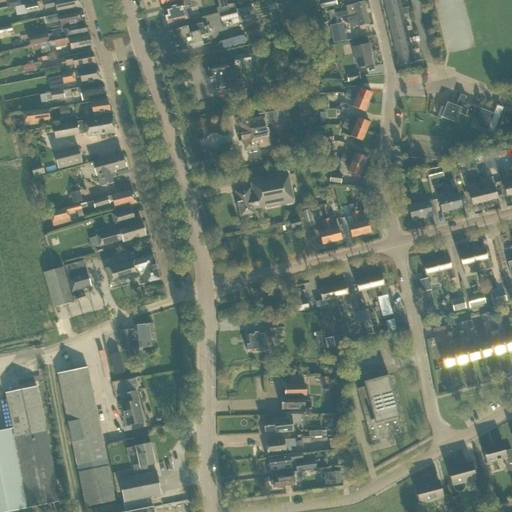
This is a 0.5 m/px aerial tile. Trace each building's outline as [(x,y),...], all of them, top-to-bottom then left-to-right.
[(7,8),(15,7),(14,2),(11,0),(8,0),(6,1),(7,8)] [(45,9),(56,7),(58,13),(81,8),(79,0),(53,0),(43,2),(45,9)] [(184,4),(164,9),(168,23),(187,18),(185,10),(201,6),(199,0),(186,0),(183,1),(184,4)] [(324,0),(319,1),(321,9),(337,5),(335,0),(324,0)] [(336,20),(356,15),(366,13),(364,2),(354,4),(354,5),(346,7),(347,10),(335,13),(336,20)] [(25,5),(27,14),(39,11),(37,3),(25,5)] [(228,11),(236,10),(234,3),(227,5),(228,11)] [(386,7),(388,19),(403,15),(401,4),(386,7)] [(60,21),(61,26),(85,22),(82,10),(46,18),(47,24),(60,21)] [(228,11),(222,12),(222,13),(220,13),(222,22),(238,18),(236,10),(228,11)] [(369,24),(366,13),(356,15),(357,20),(349,22),(351,28),(358,26),(359,26),(369,24)] [(388,19),(391,30),(406,27),(403,15),(388,19)] [(172,31),(175,42),(171,43),(174,53),(186,50),(203,46),(200,37),(210,34),(208,25),(204,27),(203,23),(187,27),(186,27),(172,31)] [(60,29),(61,32),(64,32),(66,38),(88,34),(85,24),(64,28),(60,29)] [(330,27),(333,43),(346,40),(342,25),(330,27)] [(394,42),(400,40),(409,38),(406,27),(391,30),(394,42)] [(47,34),(29,38),(30,46),(40,44),(49,42),(47,35),(47,34)] [(49,42),(40,44),(42,53),(50,51),(57,50),(57,48),(65,46),(70,45),(71,51),(92,47),(89,34),(53,41),(49,42)] [(394,42),(396,53),(412,50),(409,38),(400,40),(394,42)] [(353,47),(358,68),(373,64),(370,54),(371,54),(369,43),(353,47)] [(396,53),(399,66),(414,62),(412,50),(396,53)] [(95,64),(92,52),(65,58),(66,66),(73,64),(74,69),(95,64)] [(235,56),(236,64),(251,61),(249,53),(235,56)] [(42,62),(44,70),(61,67),(61,63),(65,62),(64,58),(42,62)] [(231,64),(208,69),(213,92),(233,88),(229,71),(232,70),(231,64)] [(81,80),(82,85),(102,81),(98,67),(62,74),(62,75),(48,79),(50,89),(64,85),(64,84),(81,80)] [(360,80),(359,74),(347,76),(348,82),(360,80)] [(80,88),(83,100),(106,95),(104,83),(80,88)] [(368,103),(372,93),(360,88),(358,94),(348,90),(346,94),(368,103)] [(65,99),(71,98),(70,89),(63,90),(65,99)] [(51,92),(52,101),(65,99),(63,90),(51,92)] [(355,101),(352,107),(364,112),(368,103),(346,94),(345,97),(355,101)] [(474,125),(487,130),(493,133),(502,110),(496,108),(494,114),(464,103),(466,97),(460,95),(456,106),(447,103),(441,118),(456,123),(460,114),(476,120),(474,125)] [(110,112),(108,100),(91,103),(92,108),(87,109),(89,118),(102,115),(101,114),(110,112)] [(245,150),(270,145),(265,121),(285,117),(283,106),(280,107),(279,103),(257,107),(259,116),(239,120),(241,131),(240,131),(242,139),(243,139),(245,150)] [(60,117),(70,116),(68,106),(59,107),(60,117)] [(38,111),(22,113),(24,126),(40,123),(40,121),(50,120),(48,109),(38,111)] [(112,116),(53,126),(55,139),(79,134),(86,133),(87,137),(115,132),(114,124),(116,124),(113,116),(112,116)] [(344,123),(366,132),(370,123),(358,118),(356,123),(346,119),(344,123)] [(366,132),(344,123),(343,127),(353,131),(350,136),(362,141),(366,132)] [(54,152),(58,169),(82,163),(78,146),(54,152)] [(367,158),(355,153),(353,159),(343,155),(341,158),(363,167),(367,158)] [(485,157),(487,167),(488,169),(494,167),(494,165),(491,153),(484,154),(485,157)] [(102,186),(102,187),(113,183),(110,173),(115,172),(114,170),(126,167),(123,154),(93,163),(97,177),(98,176),(100,186),(102,186)] [(350,166),(347,172),(359,177),(363,167),(341,158),(340,162),(350,166)] [(465,162),(467,171),(476,168),(474,160),(465,162)] [(45,175),(43,170),(38,172),(37,167),(32,169),(34,178),(45,175)] [(429,180),(437,178),(435,170),(427,172),(429,180)] [(251,197),(249,190),(235,193),(240,216),(254,213),(253,210),(265,207),(265,209),(294,203),(288,173),(250,180),(253,196),(251,197)] [(330,182),(341,184),(342,176),(331,174),(330,182)] [(491,188),(484,189),(482,190),(485,202),(497,199),(495,189),(496,188),(493,177),(488,178),(491,188)] [(485,202),(482,190),(484,189),(482,180),(477,181),(479,190),(470,193),(473,205),(485,202)] [(450,184),(446,185),(452,210),(462,208),(459,193),(453,195),(450,184)] [(452,210),(446,185),(442,186),(444,197),(438,198),(442,213),(452,210)] [(136,203),(133,190),(93,201),(95,207),(109,203),(109,202),(113,201),(115,209),(136,203)] [(82,201),(79,192),(70,194),(73,204),(82,201)] [(420,192),(416,193),(422,218),(432,215),(429,201),(423,203),(420,192)] [(422,218),(416,193),(412,194),(415,205),(408,206),(412,220),(422,218)] [(80,204),(49,212),(53,226),(71,222),(68,212),(81,208),(80,204)] [(134,219),(131,209),(112,214),(115,225),(134,219)] [(303,212),(306,223),(312,222),(309,210),(303,212)] [(359,212),(356,213),(361,235),(371,232),(368,220),(362,222),(359,212)] [(352,237),(361,235),(356,213),(352,213),(352,214),(354,224),(348,225),(352,237)] [(299,219),(290,221),(292,228),(301,226),(299,219)] [(331,219),(327,220),(332,242),(342,240),(339,227),(333,229),(331,219)] [(323,220),(325,231),(319,232),(322,245),(332,242),(327,220),(323,220)] [(146,235),(142,222),(96,235),(99,245),(122,239),(123,242),(146,235)] [(475,263),(477,262),(484,260),(486,270),(491,269),(489,259),(488,259),(485,249),(472,252),(475,263)] [(475,263),(472,252),(459,255),(462,266),(472,263),(475,273),(480,272),(477,262),(475,263)] [(134,282),(134,281),(139,280),(140,284),(160,279),(153,255),(105,268),(111,289),(134,282)] [(436,261),(439,272),(441,271),(448,269),(450,279),(456,278),(453,268),(452,268),(449,258),(436,261)] [(65,266),(72,292),(91,286),(84,260),(65,266)] [(439,272),(436,261),(423,264),(425,275),(436,272),(439,282),(444,281),(441,271),(439,272)] [(63,267),(43,273),(54,308),(73,302),(63,267)] [(383,296),(388,295),(385,285),(384,285),(382,275),(369,278),(371,289),(374,288),(380,286),(383,296)] [(374,288),(371,289),(369,278),(355,281),(358,292),(369,289),(371,299),(376,297),(374,288)] [(420,280),(423,292),(431,290),(428,278),(420,280)] [(346,284),(333,287),(335,298),(344,295),(347,305),(352,304),(349,294),(348,294),(346,284)] [(335,298),(333,287),(319,290),(322,300),(316,302),(317,307),(327,305),(326,300),(335,298)] [(490,294),(493,304),(506,301),(504,291),(490,294)] [(467,298),(470,308),(486,304),(483,294),(467,298)] [(383,296),(377,297),(382,317),(393,314),(389,301),(388,295),(383,296)] [(451,300),(454,311),(466,308),(463,297),(451,300)] [(296,312),(309,310),(307,299),(294,301),(296,312)] [(366,309),(359,311),(364,327),(371,325),(366,309)] [(495,319),(493,312),(486,314),(488,321),(495,319)] [(247,333),(248,352),(267,350),(266,338),(276,337),(275,332),(285,331),(284,318),(269,318),(270,332),(266,332),(247,333)] [(396,329),(394,319),(385,321),(387,331),(396,329)] [(135,338),(135,337),(153,334),(152,324),(134,326),(135,329),(121,331),(122,339),(135,338)] [(498,330),(500,338),(502,338),(506,353),(511,351),(511,335),(505,337),(503,329),(498,330)] [(502,338),(500,338),(493,340),(491,332),(486,334),(488,341),(489,341),(493,356),(506,353),(502,338)] [(135,338),(122,339),(123,348),(133,347),(132,345),(136,345),(137,348),(154,346),(153,334),(135,337),(135,338)] [(489,341),(488,341),(480,343),(478,335),(474,337),(476,344),(477,344),(481,359),(493,356),(489,341)] [(335,349),(332,337),(325,339),(327,351),(335,349)] [(461,340),(463,348),(465,347),(469,362),(481,359),(477,344),(476,344),(468,346),(466,338),(461,340)] [(465,347),(463,348),(456,350),(454,342),(449,343),(451,351),(453,350),(457,365),(469,362),(465,347)] [(453,350),(451,351),(444,353),(442,345),(437,346),(439,354),(440,354),(444,369),(457,365),(453,350)] [(115,374),(123,372),(118,352),(111,354),(115,374)] [(58,373),(86,507),(115,501),(87,367),(58,373)] [(365,386),(357,389),(371,442),(402,433),(398,418),(400,417),(388,375),(364,382),(365,386)] [(321,385),(329,384),(329,377),(321,377),(321,385)] [(285,385),(285,397),(281,397),(282,410),(305,409),(305,408),(311,408),(311,400),(304,401),(304,396),(307,396),(307,384),(285,385)] [(6,393),(13,428),(0,430),(0,511),(5,511),(60,501),(37,386),(6,393)] [(136,391),(119,396),(129,434),(138,431),(136,424),(143,422),(137,401),(138,400),(136,391)] [(276,433),(289,431),(288,422),(292,422),(292,424),(301,424),(301,415),(286,415),(286,416),(275,417),(276,419),(264,421),(265,432),(276,431),(276,433)] [(284,439),(267,441),(268,454),(291,451),(290,446),(295,446),(295,439),(284,439)] [(140,464),(133,466),(134,474),(148,471),(147,465),(155,464),(151,443),(136,446),(140,464)] [(505,451),(503,443),(483,448),(487,464),(504,459),(508,471),(511,469),(511,452),(511,449),(505,451)] [(302,453),(269,457),(270,470),(291,467),(291,461),(298,460),(303,460),(302,453)] [(295,463),(296,471),(316,469),(315,460),(295,463)] [(453,486),(454,485),(456,490),(459,492),(462,491),(464,488),(463,483),(474,480),(477,490),(484,488),(482,477),(476,479),(471,462),(448,468),(453,486)] [(340,466),(341,481),(349,480),(347,465),(340,466)] [(92,508),(92,511),(122,511),(153,506),(151,497),(161,495),(156,471),(120,479),(124,501),(92,508)] [(302,477),(301,471),(272,475),(273,479),(272,479),(273,488),(295,485),(294,478),(302,477)] [(329,472),(331,485),(341,483),(340,471),(329,472)] [(420,503),(435,499),(443,497),(439,481),(416,487),(420,503)] [(444,500),(446,509),(452,507),(449,495),(443,497),(444,500)]
